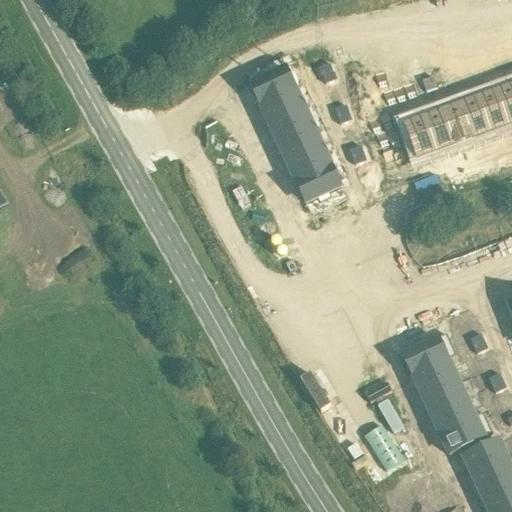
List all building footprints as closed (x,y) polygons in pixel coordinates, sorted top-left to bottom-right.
[(122,62),(127,69),(145,58),(140,51),(122,62)] [(333,66),(321,70),(324,78),(336,73),(333,66)] [(286,69),(251,86),(261,106),(296,90),(286,69)] [(336,73),(324,78),(327,86),(338,81),(336,73)] [(511,87),(476,101),(489,136),(511,128),(511,87)] [(296,90),(261,106),(270,126),(305,110),(296,90)] [(476,101),(440,114),(453,150),(489,136),(476,101)] [(348,106),(336,111),(339,118),(350,114),(348,106)] [(305,110),(270,126),(279,146),(314,129),(305,110)] [(350,114),(339,118),(342,126),(353,122),(350,114)] [(440,114),(403,127),(416,163),(453,150),(440,114)] [(403,127),(372,139),(385,175),(416,163),(403,127)] [(314,129),(279,146),(288,165),(323,149),(314,129)] [(362,147),(351,151),(353,159),(365,154),(362,147)] [(323,149),(288,165),(297,185),(332,168),(323,149)] [(365,154),(353,159),(356,167),(368,162),(365,154)] [(332,168),(297,185),(307,205),(318,200),(320,204),(332,199),(330,195),(342,189),(332,168)] [(415,352),(403,357),(413,378),(456,357),(447,337),(426,347),(424,343),(413,348),(415,352)] [(481,337),(471,342),(474,349),(485,344),(481,337)] [(485,344),(474,349),(478,356),(488,351),(485,344)] [(456,357),(413,378),(422,397),(457,381),(448,363),(457,358),(456,357)] [(500,376),(489,381),(492,388),(503,383),(500,376)] [(457,381),(422,397),(431,417),(466,401),(457,381)] [(503,383),(492,388),(496,396),(507,391),(503,383)] [(466,401),(431,417),(440,437),(484,416),(483,415),(475,419),(466,401)] [(484,416),(440,437),(450,457),(493,437),(484,416)] [(499,443),(464,460),(474,480),(511,462),(511,461),(508,463),(499,443)] [(511,462),(474,480),(483,500),(511,486),(511,462)] [(511,486),(483,500),(488,511),(505,511),(511,509),(511,486)]
